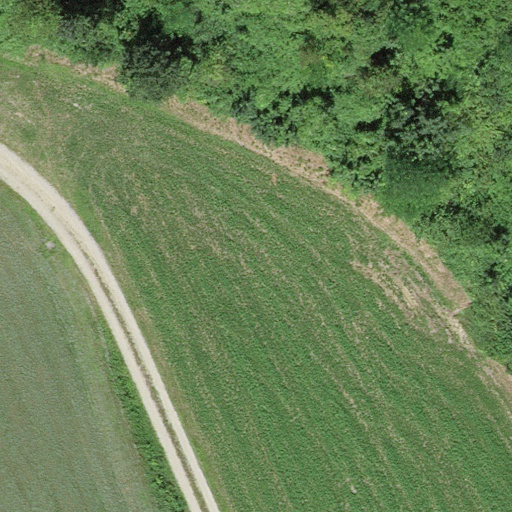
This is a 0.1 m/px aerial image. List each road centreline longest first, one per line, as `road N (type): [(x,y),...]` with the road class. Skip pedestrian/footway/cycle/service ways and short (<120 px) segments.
road 1 (track): [(204,511),(150,380),(64,227),(0,166)]
road 2 (track): [(441,0),(511,176)]
